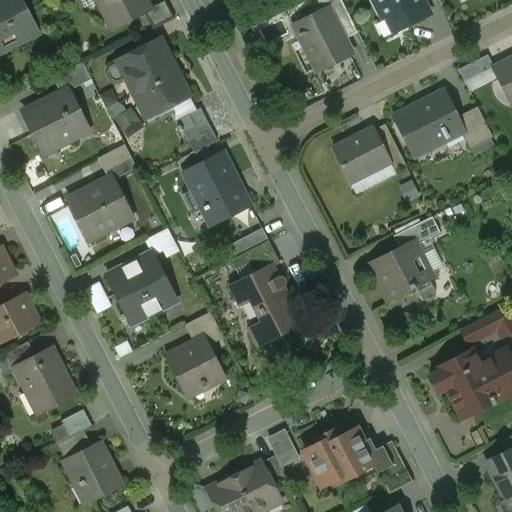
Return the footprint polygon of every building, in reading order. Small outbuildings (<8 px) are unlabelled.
[(0,0),(0,41),(4,49),(29,36),(20,19),(28,16),(19,0),(0,0)] [(97,0),(109,22),(123,15),(126,20),(148,9),(143,0),(97,0)] [(340,0),(316,0),(322,10),(328,7),(339,28),(351,22),(340,0)] [(372,0),(383,21),(389,18),(395,31),(412,23),(418,24),(425,21),(426,16),(429,14),(421,0),(372,0)] [(322,10),(311,16),(316,26),(304,32),(303,31),(297,34),(316,71),(352,53),(339,28),(328,7),(322,10)] [(389,18),(383,21),(377,24),(383,37),(395,31),(389,18)] [(160,38),(118,60),(126,75),(123,77),(133,96),(137,94),(145,111),(166,100),(169,106),(190,95),(160,38)] [(486,55),(458,70),(464,82),(491,68),(492,67),(486,55)] [(511,57),(492,67),(491,68),(510,106),(511,104),(511,57)] [(81,63),(51,77),(60,93),(67,90),(68,91),(90,79),(81,63)] [(60,93),(49,99),(49,100),(22,113),(42,153),(87,130),(68,91),(67,90),(60,93)] [(413,111),(412,108),(394,117),(414,155),(460,131),(462,131),(455,118),(444,96),(413,111)] [(476,107),(455,118),(462,131),(460,131),(469,149),(492,137),(476,107)] [(199,108),(187,114),(192,125),(182,131),(193,153),(216,141),(199,108)] [(406,167),(384,124),(374,129),(390,161),(389,162),(394,173),(406,167)] [(373,128),(332,148),(348,179),(365,171),(366,174),(389,162),(390,161),(374,129),(373,128)] [(124,144),(97,158),(104,173),(131,159),(124,144)] [(222,152),(182,172),(190,189),(200,208),(209,226),(249,205),(222,152)] [(111,177),(96,184),(97,186),(67,201),(87,240),(132,218),(111,177)] [(190,189),(181,194),(191,213),(200,208),(190,189)] [(431,217),(393,236),(400,251),(413,244),(414,245),(439,232),(431,217)] [(166,229),(144,240),(150,253),(151,254),(163,248),(162,247),(173,241),(166,229)] [(261,229),(227,246),(233,258),(242,254),(267,241),(261,229)] [(173,241),(162,247),(163,248),(168,257),(178,251),(173,241)] [(267,241),(242,254),(247,263),(252,274),(270,265),(271,267),(279,263),(267,241)] [(400,251),(393,255),(392,253),(370,264),(389,302),(432,280),(414,245),(413,244),(400,251)] [(0,250),(0,282),(11,277),(5,266),(7,262),(1,250),(0,250)] [(151,254),(150,253),(128,264),(153,313),(176,301),(166,282),(160,272),(151,254)] [(233,258),(229,260),(234,270),(247,263),(242,254),(233,258)] [(153,313),(128,264),(105,276),(115,295),(120,305),(121,305),(130,324),(153,313)] [(252,274),(229,286),(239,305),(240,305),(244,313),(247,316),(251,318),(256,317),(257,316),(260,322),(248,329),(257,346),(301,323),(282,287),(284,285),(284,283),(284,280),(283,279),(282,278),(280,277),(278,276),(277,277),(271,267),(270,265),(252,274)] [(100,285),(85,293),(94,311),(109,303),(100,285)] [(0,307),(0,306),(0,335),(3,341),(10,337),(13,338),(23,332),(24,330),(35,324),(36,320),(30,308),(26,307),(21,296),(0,307)] [(511,317),(506,306),(460,329),(468,344),(496,329),(500,337),(511,331),(511,317)] [(209,312),(184,325),(192,340),(195,341),(203,338),(207,346),(223,338),(209,312)] [(195,341),(169,355),(189,395),(201,389),(202,391),(206,389),(205,387),(223,378),(207,346),(203,338),(195,341)] [(27,342),(0,355),(0,368),(3,376),(16,369),(16,367),(35,357),(27,342)] [(123,342),(113,348),(119,358),(129,353),(123,342)] [(35,357),(16,367),(16,369),(30,395),(33,393),(42,410),(74,394),(51,349),(35,357)] [(511,375),(501,354),(480,365),(472,351),(437,369),(438,371),(439,370),(439,371),(429,376),(437,392),(446,388),(459,412),(488,397),(492,405),(495,403),(493,400),(511,390),(511,375)] [(82,410),(61,421),(69,437),(83,430),(91,426),(82,410)] [(355,428),(337,437),(333,429),(318,437),(320,441),(302,450),(321,487),(333,481),(335,485),(374,465),(355,428)] [(69,437),(56,444),(65,462),(92,448),(83,430),(69,437)] [(511,435),(501,441),(511,463),(511,435)] [(65,462),(63,463),(76,488),(81,486),(88,500),(119,485),(108,462),(109,462),(100,444),(92,448),(65,462)] [(293,448),(275,457),(281,468),(298,459),(293,448)] [(274,456),(259,464),(260,465),(261,465),(272,487),(286,479),(281,468),(275,457),(274,456)] [(400,460),(381,469),(386,479),(382,481),(388,493),(411,482),(400,460)] [(272,487),(261,465),(260,465),(251,470),(250,468),(234,476),(252,511),(256,511),(266,507),(267,501),(277,496),(272,487)] [(511,511),(511,468),(493,478),(503,497),(498,500),(496,505),(499,511),(511,511)] [(252,511),(234,476),(218,484),(219,486),(208,492),(218,511),(252,511)]
